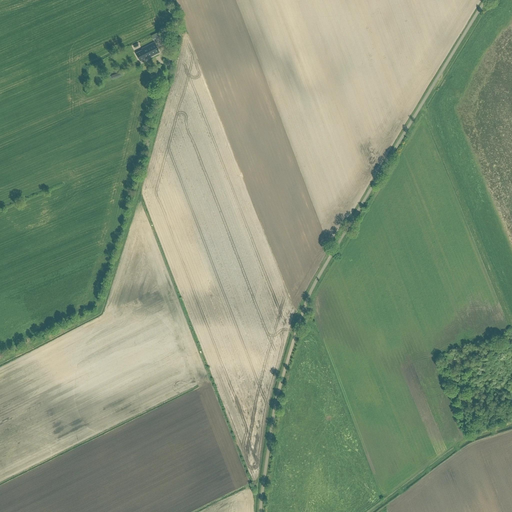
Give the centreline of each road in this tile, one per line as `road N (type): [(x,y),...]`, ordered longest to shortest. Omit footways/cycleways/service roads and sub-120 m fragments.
road 1 (unclassified): [(259,511),(266,433),(298,317),(487,0)]
road 2 (track): [(0,362),(99,309),(168,64)]
road 3 (track): [(421,104),(511,313)]
